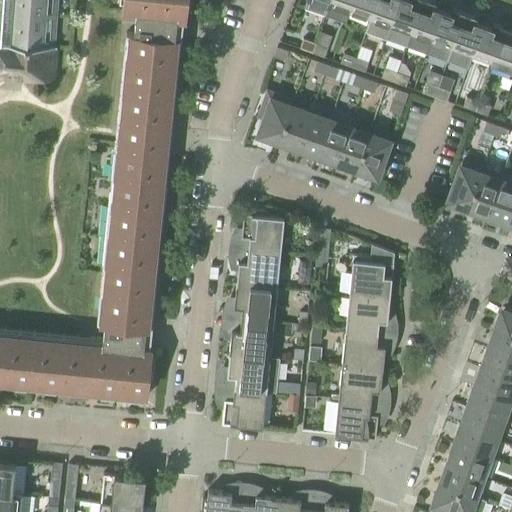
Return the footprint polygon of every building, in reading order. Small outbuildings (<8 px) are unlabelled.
[(0,0),(0,75),(54,79),(56,45),(53,45),(56,0),(0,0)] [(123,15),(135,17),(183,21),(184,10),(190,11),(191,0),(118,0),(119,3),(125,4),(123,15)] [(325,15),(328,5),(330,0),(306,0),(304,7),(325,15)] [(345,22),(349,13),(353,0),(330,0),(328,5),(325,15),(345,22)] [(369,20),(376,0),(353,0),(349,13),(369,20)] [(385,38),(389,27),(398,0),(376,0),(369,20),(365,31),(385,38)] [(406,46),(410,34),(422,0),(398,0),(389,27),(385,38),(406,46)] [(427,53),(442,9),(434,6),(435,3),(427,0),(422,0),(410,34),(406,46),(427,53)] [(447,60),(464,13),(452,9),(451,12),(442,9),(427,53),(447,60)] [(467,67),(471,56),(483,23),(475,20),(476,17),(464,13),(447,60),(467,67)] [(183,21),(135,17),(134,33),(126,32),(96,321),(104,322),(102,338),(150,342),(181,37),(183,21)] [(492,63),(504,27),(492,23),(491,26),(483,23),(471,56),(492,63)] [(511,29),(504,27),(492,63),(511,70),(511,29)] [(312,52),(315,42),(303,38),(299,48),(312,52)] [(327,47),(315,42),(312,52),(324,56),(327,47)] [(277,46),(273,56),(284,60),(288,50),(277,46)] [(352,67),(356,57),(344,52),(340,62),(352,67)] [(368,61),(356,57),(352,67),(365,71),(368,61)] [(324,74),(327,64),(316,60),(313,70),(324,74)] [(338,68),(327,64),(324,74),(335,78),(338,68)] [(393,81),(397,71),(385,67),(381,77),(393,81)] [(409,76),(397,71),(393,81),(405,86),(409,76)] [(362,88),(366,78),(355,74),(352,84),(362,88)] [(377,82),(366,78),(362,88),(374,92),(377,82)] [(434,96),(438,86),(425,82),(422,91),(434,96)] [(450,90),(438,86),(434,96),(446,100),(450,90)] [(393,98),(404,102),(407,93),(397,89),(393,98)] [(291,105),(292,105),(294,100),(268,91),(259,115),(264,117),(259,131),(279,138),(278,140),(279,140),(291,105)] [(475,110),(478,100),(466,96),(463,106),(475,110)] [(491,105),(478,100),(475,110),(487,115),(491,105)] [(310,112),(298,147),(317,154),(330,119),(332,111),(313,104),(310,112)] [(298,147),(310,112),(292,105),(291,105),(279,140),(298,147)] [(330,119),(317,154),(336,161),(349,126),(352,118),(332,111),(330,119)] [(494,134),(498,125),(487,121),(483,131),(494,134)] [(508,129),(498,125),(494,134),(505,138),(508,129)] [(356,168),(368,133),(349,126),(336,161),(356,168)] [(370,126),(368,133),(356,168),(357,166),(377,173),(391,133),(370,126)] [(468,208),(483,166),(462,159),(449,198),(468,205),(467,207),(468,208)] [(487,214),(502,173),(483,166),(468,208),(487,214)] [(506,221),(511,205),(511,176),(502,173),(487,214),(506,221)] [(249,236),(248,249),(280,252),(284,216),(267,215),(268,210),(252,208),(251,213),(243,212),(241,236),(249,236)] [(353,253),(349,294),(389,298),(391,275),(383,274),(384,262),(393,263),(394,251),(371,243),(370,255),(353,253)] [(317,247),(315,264),(326,266),(328,247),(317,247)] [(277,286),(280,252),(248,249),(247,261),(238,260),(236,282),(277,286)] [(273,321),(277,286),(236,282),(234,305),(241,306),(242,306),(241,318),(273,321)] [(387,320),(389,298),(349,294),(345,328),(377,332),(379,320),(387,320)] [(511,312),(504,310),(497,329),(497,330),(511,335),(511,312)] [(269,356),(273,321),(241,318),(240,330),(231,329),(229,352),(269,356)] [(322,326),(312,325),(310,341),(320,342),(322,326)] [(149,354),(150,342),(102,338),(0,327),(0,383),(145,398),(146,386),(152,387),(155,355),(149,354)] [(376,344),(377,332),(345,328),(342,363),(382,367),(384,344),(376,344)] [(511,356),(511,335),(497,330),(497,329),(495,328),(488,348),(511,356)] [(511,378),(511,356),(488,348),(481,367),(511,378)] [(279,357),(269,356),(229,352),(227,374),(235,375),(234,387),(266,390),(275,391),(279,357)] [(380,390),(382,367),(342,363),(338,398),(370,401),(372,389),(380,390)] [(509,400),(511,389),(511,378),(481,367),(474,387),(509,400)] [(262,426),(266,390),(234,387),(233,399),(224,398),(222,422),(262,426)] [(502,419),(509,400),(474,387),(467,407),(502,419)] [(315,395),(305,394),(304,405),(314,406),(315,395)] [(369,413),(370,401),(338,398),(334,433),(375,437),(377,414),(369,413)] [(495,439),(502,419),(467,407),(460,426),(495,439)] [(488,458),(495,439),(460,426),(453,446),(488,458)] [(481,476),(488,458),(453,446),(447,463),(481,476)] [(0,461),(0,476),(13,478),(14,463),(0,461)] [(475,495),(481,476),(447,463),(439,483),(442,484),(442,483),(475,495)] [(103,472),(102,487),(142,491),(144,476),(103,472)] [(12,491),(13,478),(0,476),(0,491),(11,492),(12,491)] [(48,496),(58,497),(60,480),(50,479),(48,496)] [(64,497),(74,498),(76,482),(66,481),(64,497)] [(442,483),(442,484),(435,504),(457,511),(481,511),(486,499),(475,495),(442,483)] [(141,507),(142,491),(102,487),(100,501),(138,505),(138,506),(141,507)] [(241,511),(242,501),(230,499),(231,491),(208,489),(207,497),(202,497),(200,511),(241,511)] [(20,511),(22,492),(12,491),(11,492),(0,491),(0,511),(20,511)] [(276,511),(278,496),(255,494),(255,502),(242,501),(241,511),(276,511)] [(311,511),(312,508),(300,507),(300,498),(278,496),(276,511),(311,511)] [(138,511),(138,506),(138,505),(100,501),(99,511),(138,511)] [(324,509),(312,508),(311,511),(352,511),(347,511),(348,503),(325,501),(324,509)]
